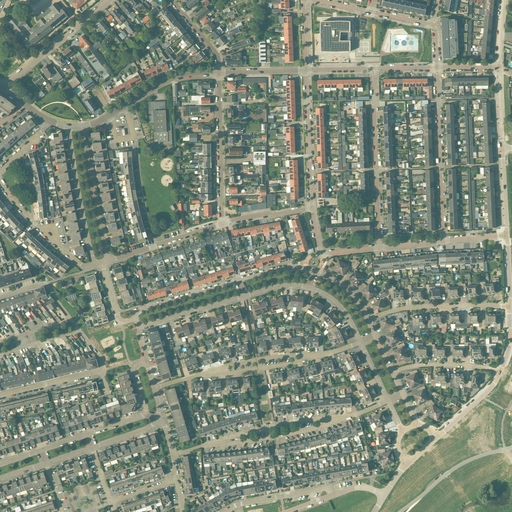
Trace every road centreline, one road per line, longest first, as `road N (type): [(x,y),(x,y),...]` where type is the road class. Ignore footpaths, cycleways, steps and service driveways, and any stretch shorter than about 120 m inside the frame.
road 1 (residential): [(0,394),(104,365),(45,283),(0,296)]
road 2 (residential): [(373,68),(379,248)]
road 3 (residential): [(442,241),(436,67)]
road 4 (residential): [(221,223),(217,72)]
road 5 (residential): [(82,126),(165,80),(217,72)]
road 6 (residential): [(369,318),(405,307),(510,306)]
road 7 (residential): [(67,125),(94,264)]
road 8 (residential): [(311,208),(305,70)]
road 9 (residential): [(107,261),(82,126)]
road 10 (residential): [(5,86),(107,0)]
road 11 (residential): [(94,264),(85,267),(49,238),(0,182)]
road 12 (unclassified): [(400,511),(450,470),(511,448)]
road 13 (residential): [(197,375),(224,364),(321,355)]
road 14 (residential): [(197,375),(321,355)]
road 15 (residential): [(107,261),(221,223)]
